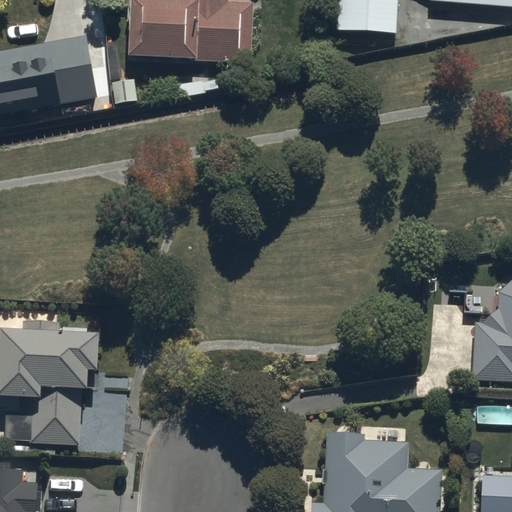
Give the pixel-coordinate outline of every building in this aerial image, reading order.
[(188,0),(188,5),(155,4),(155,0),(144,0),(144,3),(132,3),(129,63),(253,68),(256,7),(229,6),(229,0),(188,0)] [(339,0),(337,31),(396,35),(397,0),(339,0)] [(511,0),(427,0),(427,3),(511,9),(511,0)] [(0,53),(0,119),(100,101),(88,37),(0,53)] [(135,81),(110,85),(113,107),(139,104),(135,81)] [(475,373),(511,375),(511,283),(500,283),(497,303),(477,321),(475,373)] [(0,444),(85,450),(93,339),(0,332),(0,444)] [(319,511),(443,511),(446,474),(408,471),(410,444),(324,438),(319,511)] [(0,511),(36,511),(38,475),(0,473),(0,511)] [(511,511),(511,481),(482,479),(480,511),(511,511)]
